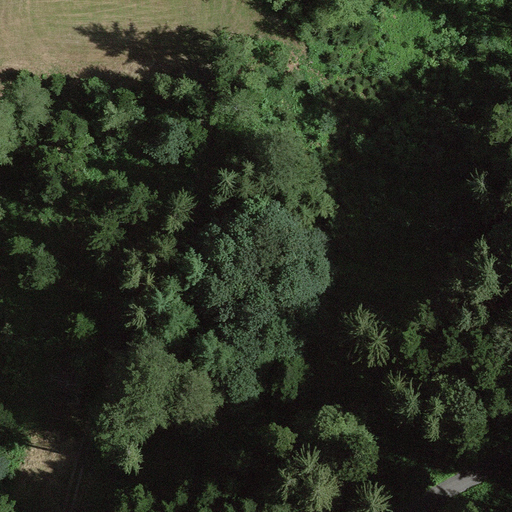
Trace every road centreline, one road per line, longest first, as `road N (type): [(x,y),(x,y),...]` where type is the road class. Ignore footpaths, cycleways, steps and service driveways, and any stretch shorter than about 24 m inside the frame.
road 1 (track): [(68,511),(83,440),(201,196),(215,115),(210,63)]
road 2 (track): [(394,511),(511,445)]
